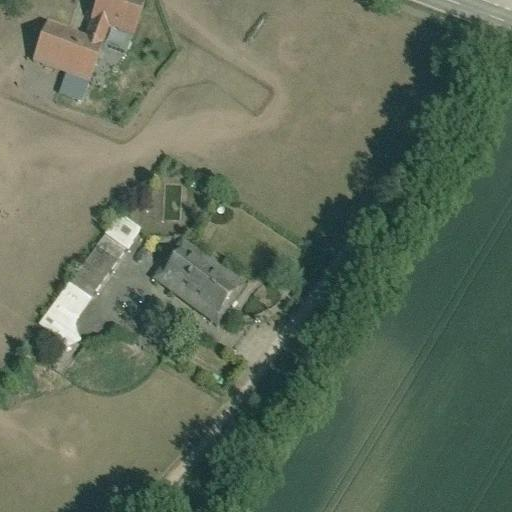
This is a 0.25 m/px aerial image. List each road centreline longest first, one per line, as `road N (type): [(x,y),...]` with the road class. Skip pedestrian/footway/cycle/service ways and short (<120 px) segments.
road 1 (residential): [(502,16),(266,362)]
road 2 (track): [(266,362),(142,511)]
